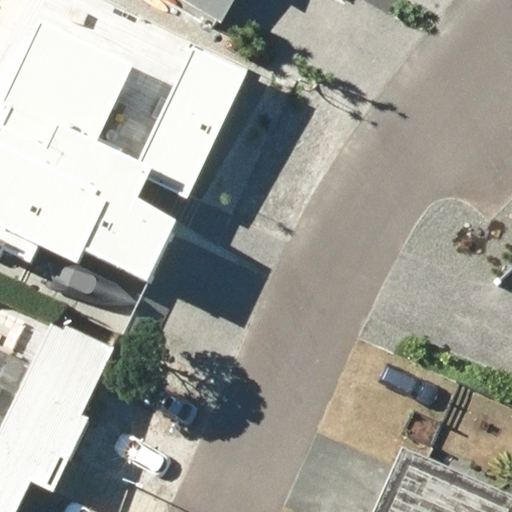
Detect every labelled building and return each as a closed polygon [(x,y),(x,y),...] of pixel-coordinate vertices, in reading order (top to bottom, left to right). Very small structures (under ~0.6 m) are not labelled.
[(178,0),(218,25),(233,0),(178,0)] [(411,0),(429,11),(436,0),(411,0)] [(2,106),(6,108),(0,121),(0,251),(28,264),(35,248),(75,266),(81,253),(148,283),(176,222),(134,203),(145,181),(188,200),(245,74),(191,50),(138,166),(93,145),(129,66),(38,25),(2,106)] [(0,511),(14,511),(29,484),(52,496),(89,421),(80,417),(112,351),(52,321),(0,426),(0,511)] [(376,511),(511,511),(511,502),(403,454),(376,511)]
